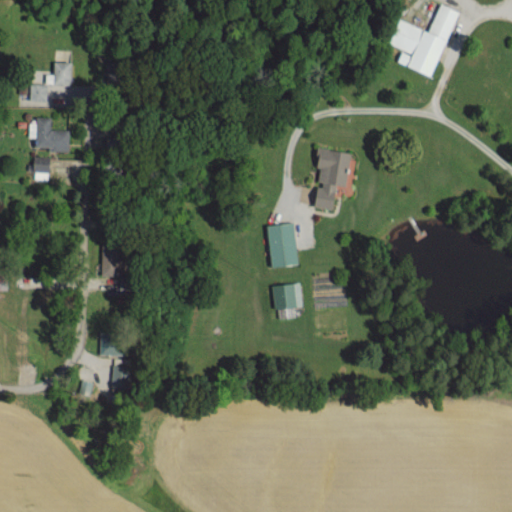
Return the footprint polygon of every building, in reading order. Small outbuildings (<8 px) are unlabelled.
[(401,63),(436,77),(462,11),(443,4),(433,32),(402,20),(393,45),(406,50),(401,63)] [(75,63),(57,63),(57,76),(50,76),(50,84),(75,84),(75,63)] [(50,85),(33,85),(33,102),(49,102),(50,85)] [(71,150),(71,131),(54,131),(54,118),(39,118),(39,150),(71,150)] [(125,138),(108,138),(108,180),(125,180),(125,138)] [(317,208),(337,210),(340,186),(350,187),(354,152),(324,149),(317,208)] [(36,172),(53,172),(53,157),(36,157),(36,172)] [(270,226),(275,268),(301,265),(297,223),(270,226)] [(122,245),(105,245),(105,277),(122,277),(122,245)] [(0,275),(0,288),(8,289),(8,285),(0,285),(0,275)] [(127,355),(127,334),(102,334),(102,355),(127,355)] [(131,392),(131,365),(116,365),(116,392),(131,392)]
